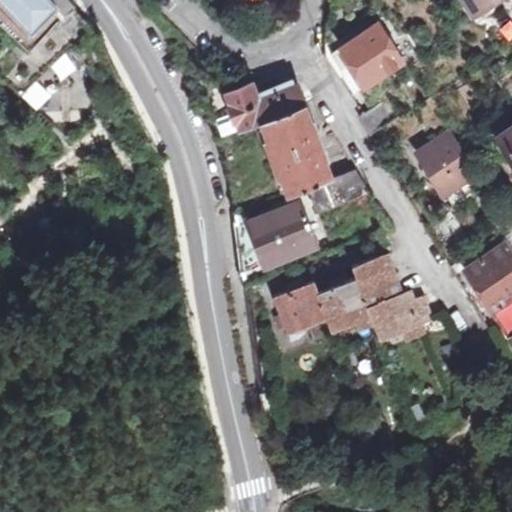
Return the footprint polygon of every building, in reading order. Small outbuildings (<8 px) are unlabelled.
[(98,35),(68,0),(0,0),(0,28),(6,34),(19,52),(25,45),(36,55),(30,60),(3,86),(24,104),(98,35)] [(361,10),(355,0),(345,7),(351,16),(361,10)] [(507,13),(502,4),(477,19),(466,0),(464,0),(459,4),(476,32),(507,13)] [(466,0),(477,19),(502,4),(507,0),(466,0)] [(511,19),(500,27),(509,41),(511,39),(511,19)] [(404,70),(381,29),(343,52),(365,92),(404,70)] [(260,124),(304,108),(296,89),(292,86),(261,97),(256,84),(226,95),(239,132),(260,124)] [(309,191),(331,183),(325,165),(327,163),(313,126),(310,126),(304,108),(260,124),(267,140),(264,142),(278,179),(282,178),(289,198),(300,194),(309,191)] [(382,108),(363,120),(360,122),(372,142),(394,128),(382,108)] [(477,180),(451,138),(417,159),(445,201),(477,180)] [(357,174),(331,183),(309,191),(310,195),(316,212),(331,209),(371,196),(357,174)] [(239,227),(246,276),(318,251),(301,205),(289,209),(287,205),(272,209),(274,214),(239,227)] [(452,217),(428,232),(442,255),(466,240),(452,217)] [(511,252),(511,250),(458,281),(466,293),(474,288),(483,301),(492,316),(511,304),(511,252)] [(358,269),(363,282),(375,316),(378,324),(385,342),(411,332),(424,327),(425,329),(438,324),(428,300),(417,304),(413,295),(410,296),(404,282),(398,284),(388,258),(358,269)] [(338,329),(375,316),(363,282),(325,295),(333,316),(337,325),(338,329)] [(293,331),(333,316),(325,295),(320,284),(281,299),(293,331)] [(474,306),(483,301),(474,288),(466,293),(474,306)] [(333,316),(293,331),(297,341),(337,325),(333,316)] [(342,338),(378,324),(375,316),(338,329),(342,338)] [(428,336),(425,329),(424,327),(411,332),(414,342),(428,336)]
